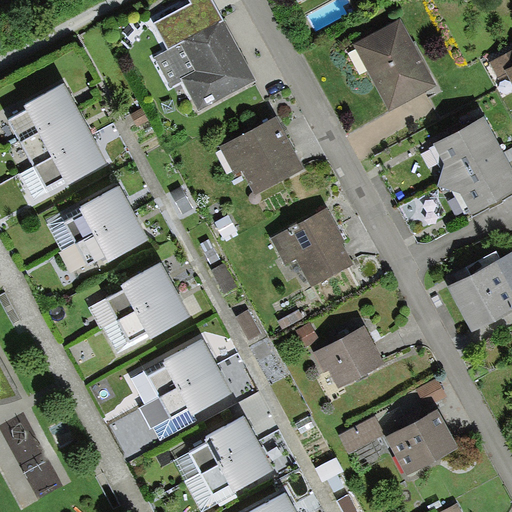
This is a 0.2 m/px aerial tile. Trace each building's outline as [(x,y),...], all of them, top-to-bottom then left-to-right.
[(216,0),(189,0),(156,18),(171,45),(155,54),(171,84),(182,78),(198,107),(258,75),(238,39),(216,0)] [(414,45),(401,20),(355,44),(391,112),(437,88),(414,45)] [(511,55),(492,66),(501,83),(510,79),(511,82),(511,55)] [(107,155),(64,72),(24,92),(30,102),(10,112),(45,180),(65,169),(68,175),(107,155)] [(303,163),(276,113),(221,142),(236,169),(242,165),(255,189),(303,163)] [(511,193),(511,164),(486,117),(458,132),(431,146),(444,169),(438,186),(456,192),(469,216),(496,202),(511,193)] [(120,177),(80,198),(84,204),(64,214),(88,258),(105,248),(108,252),(149,230),(120,177)] [(356,256),(326,204),(272,235),(286,260),(296,254),(312,281),(356,256)] [(229,212),(216,220),(226,236),(239,228),(229,212)] [(511,252),(475,273),(449,287),(474,332),(511,311),(511,252)] [(125,280),(107,290),(130,331),(147,322),(149,327),(189,305),(161,253),(122,274),(125,280)] [(311,318),(297,327),(307,344),(322,336),(311,318)] [(365,321),(315,347),(324,365),(330,362),(340,380),(384,357),(365,321)] [(231,383),(202,331),(166,351),(169,356),(147,368),(172,412),(191,401),(193,405),(231,383)] [(23,394),(0,353),(0,397),(0,398),(23,394)] [(459,440),(438,402),(387,431),(408,468),(459,440)] [(273,460),(245,407),(207,427),(211,434),(191,445),(213,486),(231,476),(234,481),(273,460)] [(376,412),(338,433),(349,453),(387,432),(376,412)] [(253,511),(252,511),(300,511),(286,484),(249,504),(253,511)]
